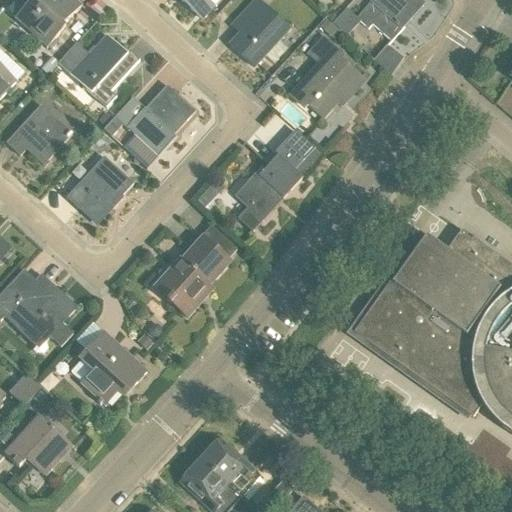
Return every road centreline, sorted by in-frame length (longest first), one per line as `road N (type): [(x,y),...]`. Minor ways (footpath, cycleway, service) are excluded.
road 1 (residential): [(124,0),(237,106),(236,128),(110,267),(86,268),(0,188)]
road 2 (unclassified): [(212,373),(435,78)]
road 3 (residential): [(385,511),(212,373)]
road 4 (unclassified): [(87,511),(212,373)]
